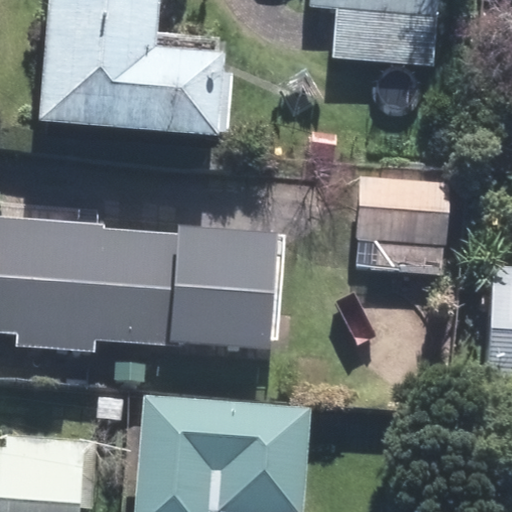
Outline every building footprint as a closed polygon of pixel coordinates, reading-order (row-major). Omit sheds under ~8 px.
[(47,0),(36,128),(212,143),(219,61),(153,55),(157,0),(47,0)] [(434,0),(311,0),(311,11),(335,13),(332,60),(430,66),(434,0)] [(446,189),(360,182),(355,242),(376,244),(374,272),(439,277),(446,189)] [(0,222),(0,337),(18,339),(17,348),(90,354),(91,345),(264,359),(273,244),(175,236),(175,241),(101,235),(101,230),(0,222)] [(511,274),(492,274),(484,383),(511,385),(511,274)] [(298,511),(306,418),(141,405),(132,511),(298,511)] [(7,453),(0,452),(0,511),(90,511),(96,449),(8,442),(7,453)]
